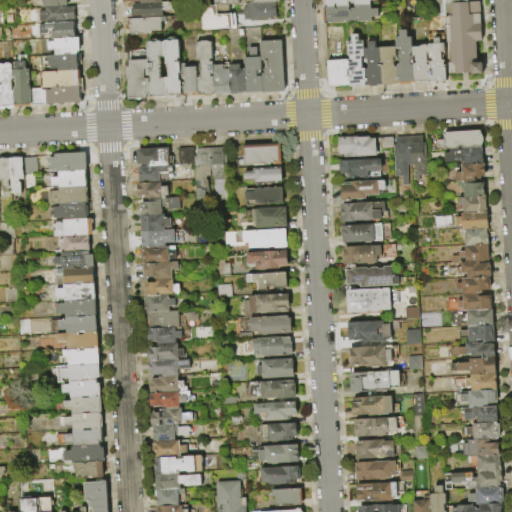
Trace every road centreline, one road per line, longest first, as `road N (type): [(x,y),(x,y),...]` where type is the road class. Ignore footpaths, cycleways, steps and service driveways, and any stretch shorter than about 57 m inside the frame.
road 1 (residential): [(511,102),(0,132)]
road 2 (residential): [(100,0),(129,511)]
road 3 (residential): [(300,0),(329,511)]
road 4 (residential): [(500,0),(511,208)]
